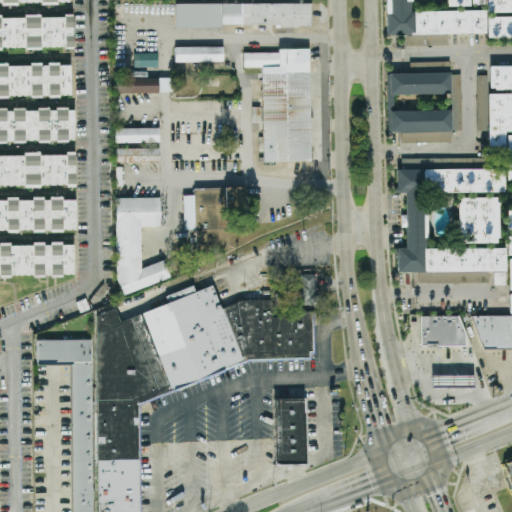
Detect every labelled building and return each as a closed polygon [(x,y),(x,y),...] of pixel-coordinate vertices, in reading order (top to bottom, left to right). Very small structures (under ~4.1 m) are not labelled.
[(385,0),(386,35),(486,34),(485,11),(412,12),(412,0),(385,0)] [(511,0),(487,0),(487,13),(511,13),(511,0)] [(311,3),(175,4),(175,27),(311,26),(311,3)] [(73,48),(73,16),(0,17),(0,48),(0,49),(73,48)] [(511,38),(511,17),(487,18),(488,39),(511,38)] [(408,47),(448,46),(448,35),(408,36),(408,47)] [(223,47),(174,47),(175,62),(223,62),(223,47)] [(309,51),(243,52),(243,68),(261,68),(262,162),(311,162),(309,51)] [(134,54),(134,67),(158,68),(158,54),(134,54)] [(388,95),(451,94),(451,110),(389,111),(389,132),(400,132),(400,144),(452,143),(451,131),(462,131),(461,72),(450,72),(450,62),(410,63),(410,74),(388,74),(388,95)] [(0,97),(71,95),(70,64),(0,65),(0,97)] [(511,66),(490,67),(490,90),(511,90),(511,66)] [(488,117),(487,76),(476,76),(477,117),(488,117)] [(171,78),(116,79),(117,94),(171,92),(171,78)] [(511,135),(511,136),(510,94),(488,95),(489,152),(507,151),(507,157),(511,156),(511,135)] [(0,141),(74,141),(74,109),(0,109),(0,141)] [(159,143),(159,128),(114,129),(115,144),(159,143)] [(115,164),(159,163),(159,148),(115,149),(115,164)] [(0,187),(76,186),(75,154),(0,155),(0,187)] [(424,169),(440,169),(440,160),(424,160),(424,169)] [(426,193),(505,192),(505,169),(396,170),(396,194),(406,194),(406,249),(397,249),(397,273),(419,273),(419,283),(489,283),(489,273),(494,273),(494,285),(506,285),(505,248),(426,249),(426,193)] [(227,250),(227,213),(243,212),(243,188),(193,188),(193,196),(183,196),(183,230),(196,230),(196,250),(227,250)] [(140,227),(160,227),(160,198),(115,199),(116,275),(122,295),(170,280),(164,261),(141,268),(140,227)] [(499,243),(498,198),(459,198),(459,244),(499,243)] [(0,231),(75,231),(75,199),(0,199),(0,231)] [(0,276),(74,275),(73,244),(0,244),(0,276)] [(317,305),(316,274),(298,275),(298,295),(293,296),(293,306),(317,305)] [(244,362),(139,404),(139,511),(97,511),(97,317),(114,310),(119,323),(212,286),(221,310),(243,301),(270,301),(271,318),(295,318),(295,313),(313,313),(314,354),(311,354),(311,361),(244,362)] [(511,316),(511,350),(483,350),(470,316),(511,316)] [(465,335),(464,347),(419,347),(419,317),(457,317),(465,335)] [(71,511),(92,511),(91,340),(36,341),(37,365),(70,364),(71,511)] [(474,376),(431,376),(431,388),(474,387),(474,376)] [(273,400),(305,400),(307,466),(275,467),(273,400)]
